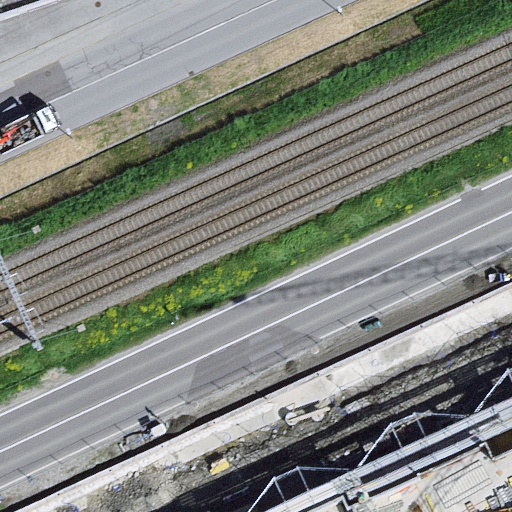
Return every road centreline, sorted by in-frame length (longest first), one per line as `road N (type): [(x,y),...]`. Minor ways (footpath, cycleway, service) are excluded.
road 1 (primary): [(0,464),(511,226)]
road 2 (residential): [(270,0),(0,122)]
